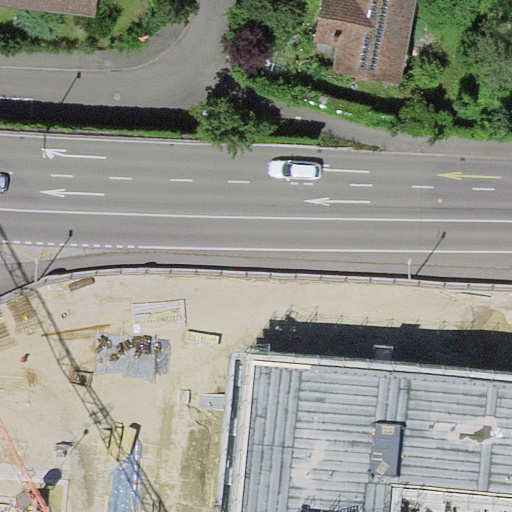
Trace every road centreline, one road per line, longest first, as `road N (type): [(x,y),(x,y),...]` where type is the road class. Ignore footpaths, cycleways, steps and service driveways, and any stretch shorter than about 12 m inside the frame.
road 1 (secondary): [(0,192),(511,206)]
road 2 (residential): [(212,0),(189,63),(149,83),(0,83)]
